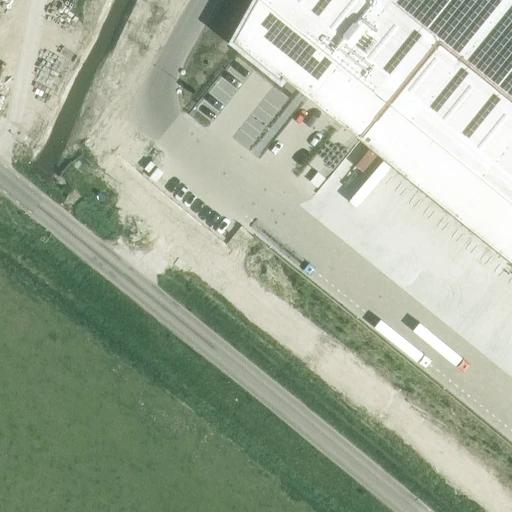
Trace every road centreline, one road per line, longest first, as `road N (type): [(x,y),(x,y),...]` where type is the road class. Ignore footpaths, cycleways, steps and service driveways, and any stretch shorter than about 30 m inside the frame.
road 1 (tertiary): [(411,511),(0,176)]
road 2 (unclassified): [(199,0),(153,81),(154,115),(173,131)]
